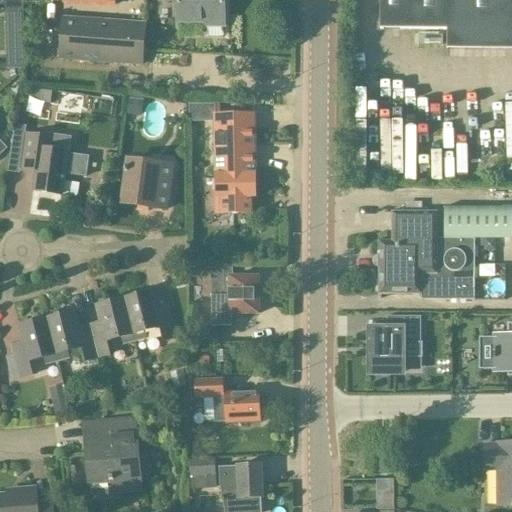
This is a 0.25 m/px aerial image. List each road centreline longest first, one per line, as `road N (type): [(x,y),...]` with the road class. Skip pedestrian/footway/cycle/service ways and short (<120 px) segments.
road 1 (unclassified): [(318,410),(319,0)]
road 2 (unclassified): [(318,410),(511,406)]
road 3 (residential): [(0,253),(179,248)]
